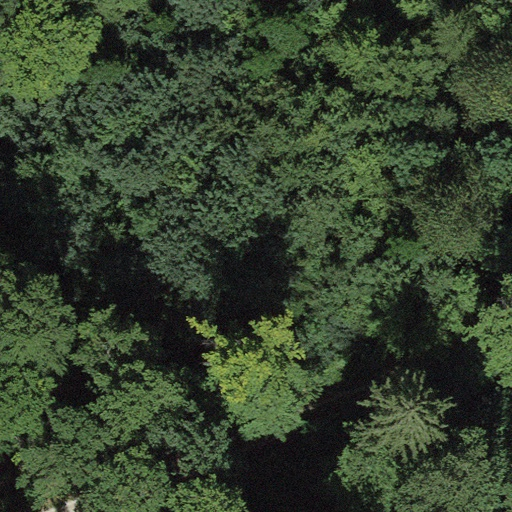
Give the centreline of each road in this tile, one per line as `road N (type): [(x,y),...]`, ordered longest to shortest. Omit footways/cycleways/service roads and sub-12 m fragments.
road 1 (track): [(511,342),(264,445)]
road 2 (track): [(511,504),(264,445)]
road 3 (track): [(82,511),(264,445)]
